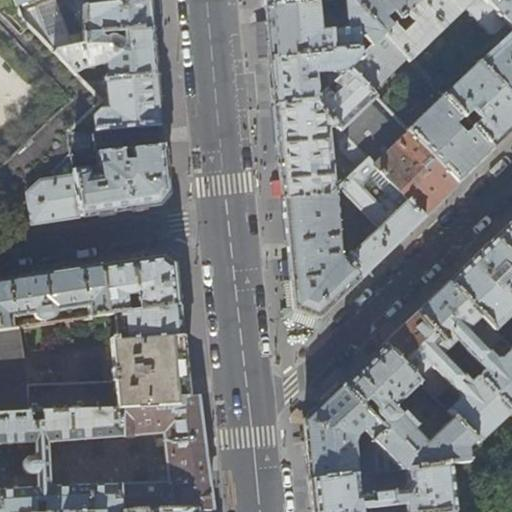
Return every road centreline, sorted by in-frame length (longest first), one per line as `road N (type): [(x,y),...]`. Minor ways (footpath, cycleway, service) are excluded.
road 1 (residential): [(248,395),(299,381),(511,177)]
road 2 (residential): [(0,250),(229,214)]
road 3 (tertiary): [(229,214),(206,0)]
road 4 (tertiary): [(248,395),(229,214)]
